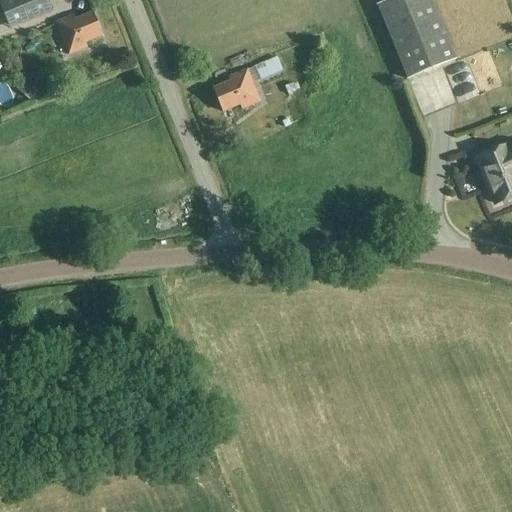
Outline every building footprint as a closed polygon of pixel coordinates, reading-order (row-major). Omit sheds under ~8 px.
[(44,0),(5,0),(0,2),(0,7),(8,29),(50,13),(44,0)] [(408,81),(456,61),(430,0),(393,0),(377,7),(408,81)] [(285,9),(263,14),(268,35),(290,29),(285,9)] [(102,38),(93,15),(74,22),(72,18),(55,25),(68,57),(86,50),(84,45),(102,38)] [(482,41),(481,19),(458,20),(459,42),(482,41)] [(253,70),(246,72),(229,80),(231,84),(213,91),(223,114),(240,106),(242,111),(259,103),(251,84),(257,82),(253,70)] [(44,89),(28,75),(15,89),(31,103),(44,89)] [(511,145),(509,146),(508,144),(472,158),(492,207),(511,199),(511,145)]
